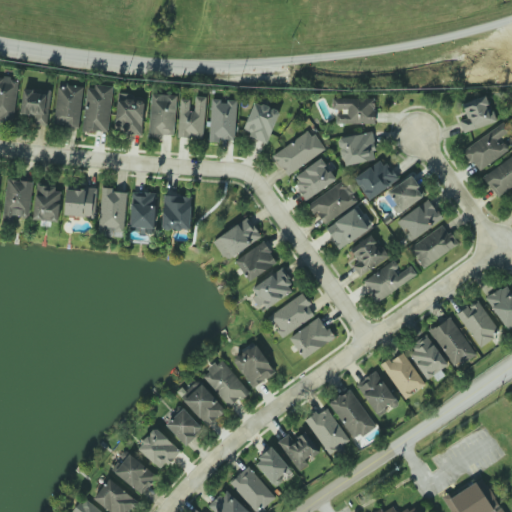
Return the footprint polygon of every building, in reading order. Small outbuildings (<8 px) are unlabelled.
[(0,118),(14,120),(18,78),(0,76),(0,118)] [(113,87),(87,84),(82,129),(108,132),(113,87)] [(82,86),(57,85),(54,124),(79,125),(82,86)] [(52,91),(24,87),(20,113),(35,116),(33,123),(46,125),(52,91)] [(149,135),(175,136),(176,95),(150,94),(149,135)] [(463,133),(496,122),(486,95),(461,104),(466,117),(459,120),(463,133)] [(179,98),(178,138),(204,139),(205,96),(192,96),(192,98),(179,98)] [(374,123),(374,98),(332,98),(332,109),(336,109),(336,124),(374,123)] [(236,100),(211,99),(209,140),(235,141),(236,100)] [(143,101),(117,100),(116,133),(142,134),(143,101)] [(267,143),(279,112),(254,102),(241,132),(267,143)] [(501,137),(510,131),(504,122),(463,150),(477,171),(510,150),(501,137)] [(272,155),(286,176),(324,150),(310,129),(272,155)] [(338,138),(343,166),(376,159),(371,132),(338,138)] [(511,186),(511,156),(482,175),(496,196),(511,186)] [(336,182),(323,159),(292,175),(305,198),(336,182)] [(397,181),(384,159),(354,177),(367,199),(397,181)] [(387,192),(402,212),(425,195),(411,175),(387,192)] [(33,182),(7,178),(2,221),(12,223),(13,215),(28,217),(33,182)] [(308,204),(323,224),(356,201),(342,181),(308,204)] [(58,221),(59,186),(35,185),(34,220),(58,221)] [(97,189),(65,188),(64,216),(96,217),(97,189)] [(126,190),(101,189),(99,232),(125,233),(126,190)] [(155,229),(156,193),(132,192),(131,228),(155,229)] [(162,229),(190,230),(191,196),(163,195),(162,229)] [(396,221),(410,241),(442,219),(429,199),(396,221)] [(373,226),(359,205),(325,228),(339,249),(373,226)] [(261,239),(250,218),(213,238),(224,259),(261,239)] [(424,269),(457,244),(442,224),(409,249),(424,269)] [(359,276),(389,257),(373,233),(349,248),(356,259),(350,263),(359,276)] [(249,281),(277,262),(263,241),(235,261),(249,281)] [(417,276),(411,265),(399,272),(393,262),(362,280),(375,302),(417,276)] [(249,290),(263,311),(295,289),(281,268),(249,290)] [(485,298),(506,330),(511,325),(511,293),(506,284),(485,298)] [(315,316),(303,294),(267,314),(280,336),(315,316)] [(457,314),(478,347),(499,333),(478,300),(457,314)] [(476,355),(451,316),(429,330),(454,369),(476,355)] [(304,358),(334,338),(320,317),(289,337),(304,358)] [(450,366),(426,336),(406,352),(429,382),(450,366)] [(274,374),(257,343),(233,357),(250,388),(274,374)] [(423,385),(404,351),(382,363),(402,400),(413,395),(411,392),(423,385)] [(202,374),(228,408),(248,392),(222,358),(202,374)] [(378,417),(398,403),(376,370),(356,384),(378,417)] [(183,401),(207,426),(225,409),(201,384),(183,401)] [(354,440),(376,426),(350,388),(329,403),(354,440)] [(329,455),(349,441),(326,406),(306,420),(329,455)] [(165,424),(186,446),(203,429),(183,408),(165,424)] [(137,447),(161,470),(180,451),(156,427),(137,447)] [(298,469),(320,452),(304,432),(293,440),(288,434),(277,442),(298,469)] [(291,472),(272,447),(255,461),(274,486),(291,472)] [(157,476),(129,453),(114,472),(142,494),(157,476)] [(229,482),(256,511),(258,511),(275,496),(248,466),(229,482)] [(502,511),(484,477),(444,498),(451,511),(502,511)] [(93,497),(110,511),(127,511),(137,501),(109,478),(93,497)] [(214,511),(248,511),(226,489),(209,507),(214,511)] [(72,511),(102,511),(85,497),(72,511)]
